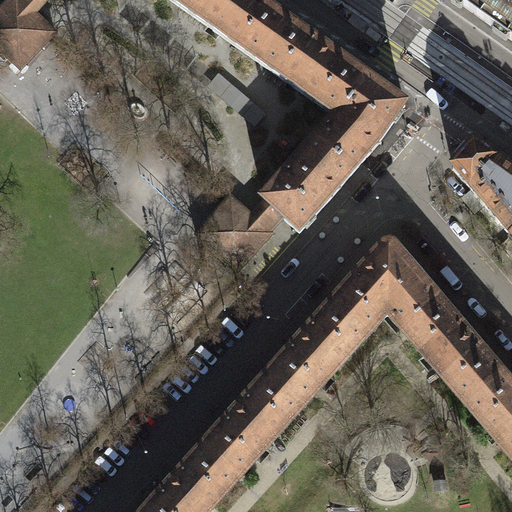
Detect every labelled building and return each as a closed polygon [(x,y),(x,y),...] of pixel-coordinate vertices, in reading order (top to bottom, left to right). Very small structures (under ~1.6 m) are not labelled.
[(56,34),(36,14),(20,0),(11,0),(0,11),(0,51),(21,71),(56,34)] [(20,0),(36,14),(45,5),(49,0),(20,0)] [(169,0),(181,8),(186,0),(169,0)] [(186,0),(181,8),(260,64),(288,24),(255,0),(186,0)] [(511,0),(454,0),(508,37),(511,30),(511,0)] [(321,47),(288,24),(260,64),(336,118),(338,119),(351,103),(368,80),(334,56),(336,54),(323,45),(321,47)] [(406,107),(368,80),(351,103),(338,119),(336,118),(316,141),(354,174),(381,143),(406,107)] [(511,128),(478,103),(474,108),(511,134),(511,128)] [(300,234),(354,174),(316,141),(263,201),(265,202),(283,219),(300,234)] [(511,236),(511,172),(475,146),(469,152),(464,148),(454,159),(459,163),(453,169),(476,196),(474,197),(498,226),(500,224),(511,237),(511,236)] [(252,217),(231,198),(197,235),(238,273),(272,235),(270,233),(252,217)] [(265,202),(252,217),(270,233),(283,219),(265,202)] [(402,333),(440,301),(395,248),(393,246),(391,245),(389,245),(387,245),(385,246),(383,247),(358,274),(359,275),(333,303),(370,336),(388,316),(402,333)] [(465,406),(503,374),(477,344),(478,343),(468,330),(466,331),(440,301),(402,333),(465,406)] [(370,336),(333,303),(306,333),(305,331),(294,343),(296,345),(269,375),(305,408),(370,336)] [(511,460),(511,384),(503,374),(465,406),(511,460)] [(305,408),(269,375),(241,405),(240,404),(230,415),(231,416),(204,447),(241,480),(305,408)] [(211,511),(241,480),(204,447),(176,477),(175,475),(165,487),(166,488),(144,511),(211,511)]
